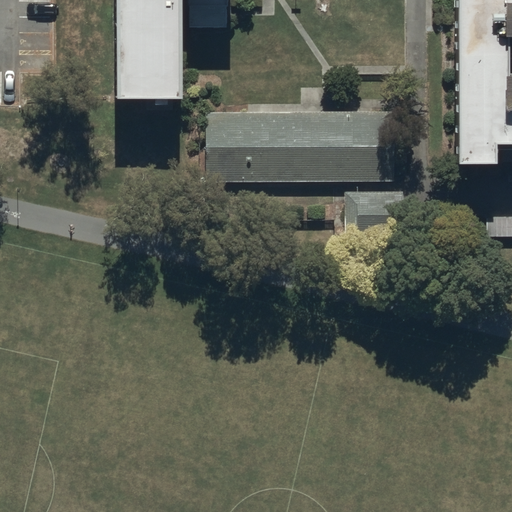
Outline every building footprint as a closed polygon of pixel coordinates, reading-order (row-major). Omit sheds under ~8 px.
[(115,0),(116,95),(176,95),(175,0),(115,0)] [(511,0),(453,0),(453,159),(490,159),(490,141),(511,140),(511,0)] [(392,111),(204,113),(205,183),(392,181),(392,111)] [(400,196),(347,196),(347,229),(400,229),(400,196)] [(511,217),(486,218),(486,238),(511,237),(511,217)]
